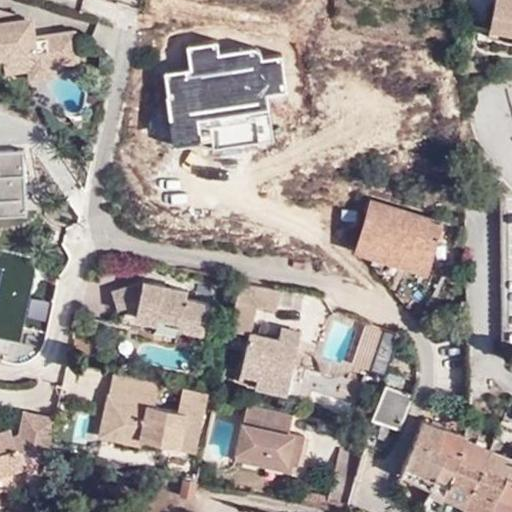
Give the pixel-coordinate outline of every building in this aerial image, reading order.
[(511,0),(497,0),(491,30),(511,34),(511,0)] [(0,53),(3,53),(3,60),(29,57),(35,61),(51,59),(52,62),(77,59),(73,28),(36,34),(34,18),(0,7),(0,53)] [(511,34),(491,30),(489,37),(511,41),(511,34)] [(53,74),(52,62),(51,59),(35,61),(29,57),(3,60),(4,68),(31,65),(32,76),(53,74)] [(7,191),(26,190),(23,145),(0,145),(0,197),(7,197),(7,191)] [(0,205),(26,204),(26,190),(7,191),(7,197),(0,197),(0,205)] [(427,269),(442,221),(372,199),(356,247),(427,269)] [(511,343),(511,204),(503,205),(505,343),(511,343)] [(27,259),(10,256),(0,267),(31,274),(27,259)] [(278,286),(237,279),(233,296),(252,301),(273,306),(278,286)] [(174,323),(198,328),(203,301),(181,296),(181,290),(138,282),(102,293),(109,314),(123,310),(129,312),(127,323),(149,329),(151,322),(173,327),(174,323)] [(13,299),(0,296),(0,321),(8,323),(13,299)] [(252,301),(233,296),(227,321),(246,327),(252,301)] [(278,322),(276,334),(296,340),(299,327),(278,322)] [(196,337),(198,328),(174,323),(173,327),(172,332),(196,337)] [(372,352),(390,358),(399,330),(381,325),(372,352)] [(276,334),(246,327),(237,366),(255,371),(253,380),(284,389),(296,340),(276,334)] [(325,362),(322,373),(332,376),(336,365),(325,362)] [(255,371),(237,366),(235,375),(253,380),(255,371)] [(157,380),(109,368),(104,395),(123,399),(117,427),(141,434),(160,438),(162,431),(195,440),(205,391),(179,384),(174,406),(153,400),(157,380)] [(375,412),(373,416),(399,426),(413,393),(387,382),(375,412)] [(123,399),(104,395),(95,431),(139,443),(141,434),(117,427),(123,399)] [(288,432),(292,412),(244,400),(234,446),(281,459),(284,444),(288,432)] [(41,474),(42,471),(46,443),(48,443),(53,415),(22,408),(17,432),(13,433),(11,426),(0,429),(0,473),(22,467),(25,479),(41,474)] [(454,453),(462,434),(424,416),(401,472),(430,486),(446,449),(454,453)] [(193,447),(195,440),(162,431),(160,438),(193,447)] [(302,435),(288,432),(284,444),(299,449),(302,435)] [(477,441),(462,434),(454,453),(462,456),(469,459),(477,441)] [(490,447),(477,441),(469,459),(483,465),(490,447)] [(281,459),(279,466),(294,469),(299,449),(284,444),(281,459)] [(281,459),(234,446),(232,454),(279,466),(281,459)] [(507,475),(511,477),(511,456),(490,447),(483,465),(507,475)] [(462,456),(454,453),(446,449),(430,486),(446,493),(462,456)] [(462,456),(446,493),(466,502),(476,480),(483,465),(469,459),(462,456)] [(507,475),(483,465),(476,480),(500,491),(507,475)] [(22,467),(0,473),(0,487),(25,479),(22,467)] [(196,497),(200,477),(182,474),(179,493),(196,497)] [(511,496),(511,477),(507,475),(500,491),(511,496)] [(476,480),(466,502),(488,511),(490,511),(494,506),(500,491),(476,480)] [(446,493),(430,486),(428,492),(443,499),(446,493)] [(352,488),(349,499),(354,501),(358,490),(352,488)] [(327,495),(304,491),(302,500),(326,506),(344,510),(346,504),(327,500),(327,495)] [(511,511),(511,496),(500,491),(494,506),(509,511),(511,511)] [(488,511),(466,502),(461,511),(488,511)]
